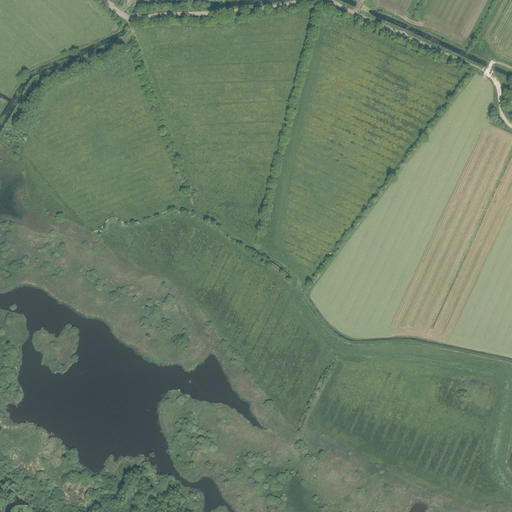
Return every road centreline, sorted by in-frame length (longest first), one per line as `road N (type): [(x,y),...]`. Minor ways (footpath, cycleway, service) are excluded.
road 1 (track): [(511,126),(500,115),(490,74),(328,0)]
road 2 (track): [(311,0),(130,18),(103,0)]
